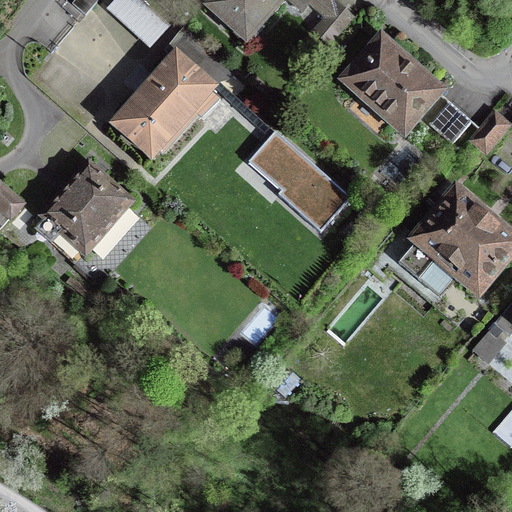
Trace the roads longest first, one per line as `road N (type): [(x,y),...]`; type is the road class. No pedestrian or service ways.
road 1 (residential): [(511,71),(468,74),(383,0)]
road 2 (residential): [(13,41),(9,59),(33,118),(30,140),(0,166)]
